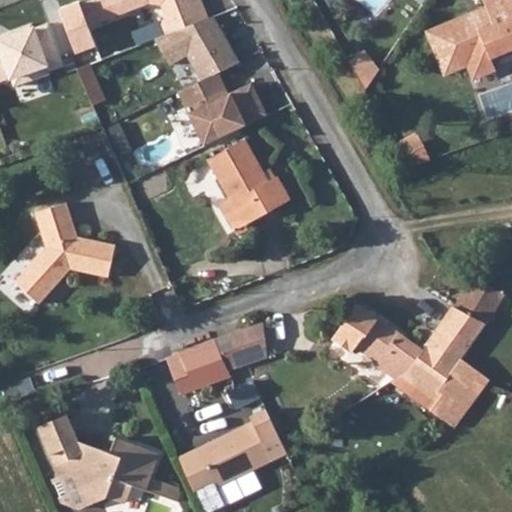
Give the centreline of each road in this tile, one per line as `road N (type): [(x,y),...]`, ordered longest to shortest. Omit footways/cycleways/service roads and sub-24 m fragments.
road 1 (residential): [(77,367),(353,267),(375,237),(373,203),(263,0)]
road 2 (unknown): [(88,165),(120,222),(154,339)]
